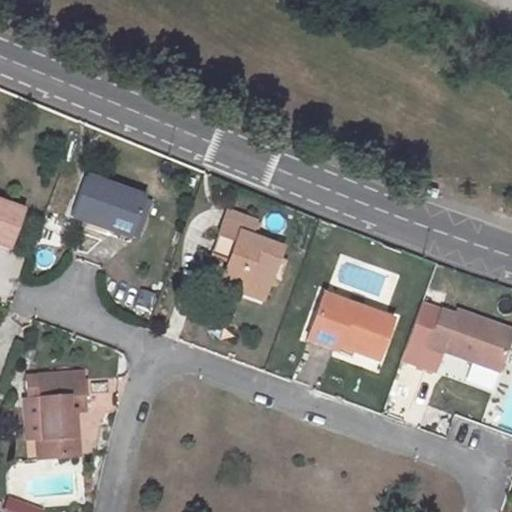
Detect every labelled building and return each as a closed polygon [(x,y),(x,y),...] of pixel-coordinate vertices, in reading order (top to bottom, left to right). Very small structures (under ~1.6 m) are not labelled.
[(85,176),(70,216),(130,238),(144,198),(85,176)] [(0,245),(10,249),(24,210),(0,200),(0,245)] [(234,242),(227,261),(221,278),(245,286),(247,281),(267,288),(281,247),(251,236),(256,221),(227,210),(218,236),(234,242)] [(234,242),(218,236),(211,255),(227,261),(234,242)] [(219,283),(263,299),(267,288),(247,281),(245,286),(221,278),(219,283)] [(336,346),(377,361),(392,319),(322,293),(310,325),(340,336),(336,346)] [(443,350),(467,358),(498,369),(511,332),(455,311),(454,314),(440,309),(424,351),(440,357),(443,350)] [(305,339),(335,350),(336,346),(340,336),(310,325),(305,339)] [(498,369),(467,358),(465,365),(496,376),(498,369)] [(74,412),(85,411),(82,372),(25,376),(27,399),(39,398),(39,402),(42,439),(38,440),(39,459),(77,456),(74,412)] [(39,402),(24,403),(27,438),(42,436),(39,402)] [(16,502),(12,511),(21,511),(23,510),(27,511),(41,511),(16,502)]
